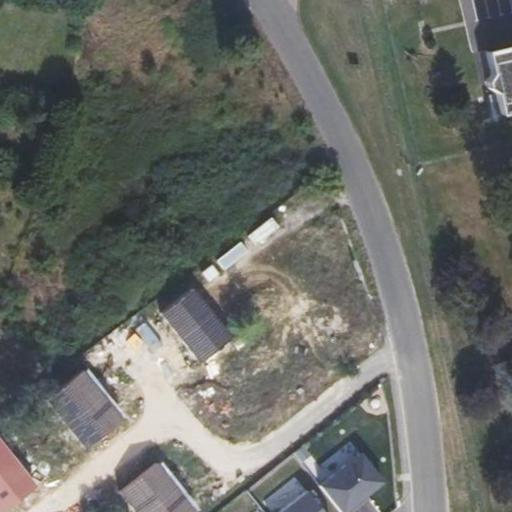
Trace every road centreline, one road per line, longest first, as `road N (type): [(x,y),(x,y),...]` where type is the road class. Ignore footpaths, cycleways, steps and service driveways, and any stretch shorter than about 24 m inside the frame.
road 1 (residential): [(407,363),(370,209),(257,0)]
road 2 (residential): [(173,409),(201,447),(222,461),(242,461),(267,455),(371,367),(407,363)]
road 3 (residential): [(173,409),(41,511)]
road 4 (residential): [(424,511),(407,363)]
